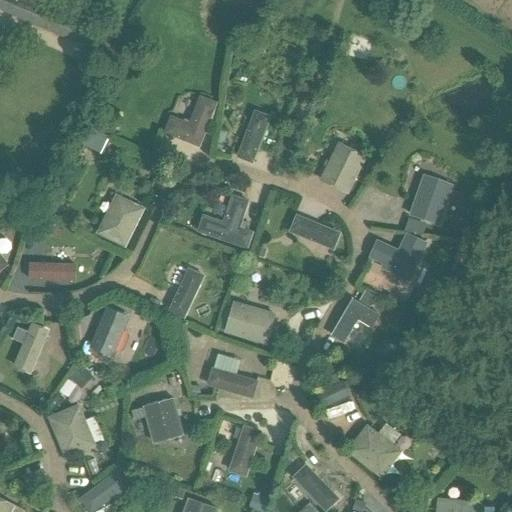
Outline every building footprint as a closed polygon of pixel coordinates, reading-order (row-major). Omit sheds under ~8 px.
[(33,0),(0,0),(0,11),(80,46),(90,26),(33,0)] [(170,117),(163,135),(200,149),(217,104),(199,97),(189,124),(170,117)] [(255,110),(237,157),(253,163),(271,116),(255,110)] [(89,127),(81,144),(90,149),(100,154),(109,136),(99,132),(89,127)] [(326,168),(320,181),(349,196),(350,193),(355,195),(360,185),(355,183),(368,157),(338,143),(329,162),(327,161),(324,167),(326,168)] [(423,176),(409,217),(439,227),(453,187),(423,176)] [(116,195),(95,236),(124,250),(144,210),(116,195)] [(202,216),(196,234),(247,251),(253,234),(240,229),(250,202),(232,196),(223,222),(202,216)] [(37,214),(36,216),(33,228),(44,231),(47,221),(48,218),(37,214)] [(296,216),(288,234),(334,253),(342,234),(296,216)] [(404,232),(423,235),(426,225),(408,219),(404,232)] [(377,242),(369,259),(413,279),(429,245),(407,234),(399,252),(377,242)] [(266,250),(257,246),(254,255),(263,259),(266,250)] [(0,250),(0,271),(10,263),(0,250)] [(30,264),(30,282),(76,283),(76,265),(30,264)] [(188,269),(167,313),(185,321),(205,277),(188,269)] [(389,280),(384,291),(418,303),(422,291),(389,280)] [(371,307),(376,298),(365,291),(360,301),(371,307)] [(151,297),(147,305),(157,309),(161,302),(151,297)] [(353,301),(331,338),(344,345),(358,322),(373,330),(381,317),(353,301)] [(233,303),(224,335),(266,347),(276,315),(233,303)] [(108,308),(92,346),(115,355),(130,318),(108,308)] [(31,324),(12,369),(30,377),(49,332),(31,324)] [(78,388),(91,376),(82,366),(69,378),(78,388)] [(214,366),(208,385),(255,398),(260,379),(214,366)] [(178,386),(192,383),(189,371),(175,374),(178,386)] [(329,389),(315,395),(322,410),(350,397),(342,382),(340,383),(336,375),(325,381),(329,389)] [(173,400),(130,412),(133,422),(144,419),(152,446),(183,438),(173,400)] [(79,405),(48,418),(65,459),(96,446),(79,405)] [(367,426),(346,453),(381,481),(402,454),(367,426)] [(243,428),(228,474),(246,480),(262,434),(243,428)] [(0,440),(0,456),(9,453),(4,439),(0,440)] [(306,466),(292,479),(323,511),(328,511),(340,501),(306,466)] [(118,472),(78,502),(85,511),(96,511),(129,488),(118,472)] [(172,496),(182,499),(185,491),(174,488),(172,496)] [(250,511),(263,511),(267,502),(253,497),(248,511),(250,511)] [(0,499),(0,511),(22,511),(0,499)] [(440,499),(438,511),(484,511),(485,504),(440,499)] [(187,500),(183,511),(217,511),(218,511),(187,500)]
